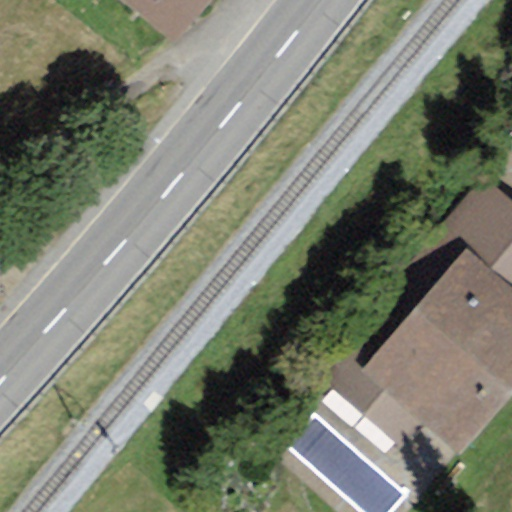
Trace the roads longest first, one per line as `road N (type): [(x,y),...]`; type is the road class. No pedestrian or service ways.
road 1 (primary): [(321,0),(0,382)]
road 2 (track): [(0,215),(148,99),(209,78),(250,89)]
